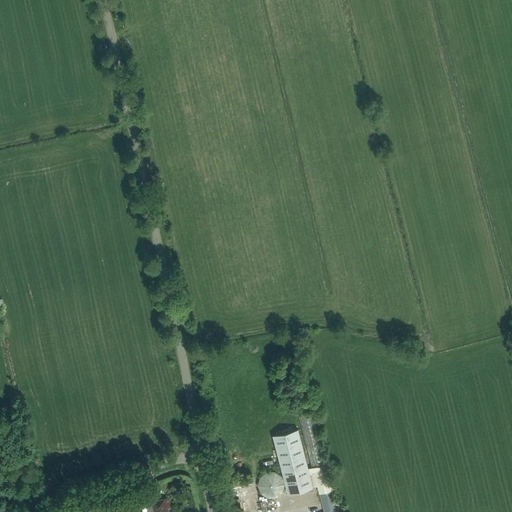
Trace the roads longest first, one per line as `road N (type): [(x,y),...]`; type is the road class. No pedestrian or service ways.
road 1 (unclassified): [(196,443),(98,0)]
road 2 (unclassified): [(40,511),(196,443)]
